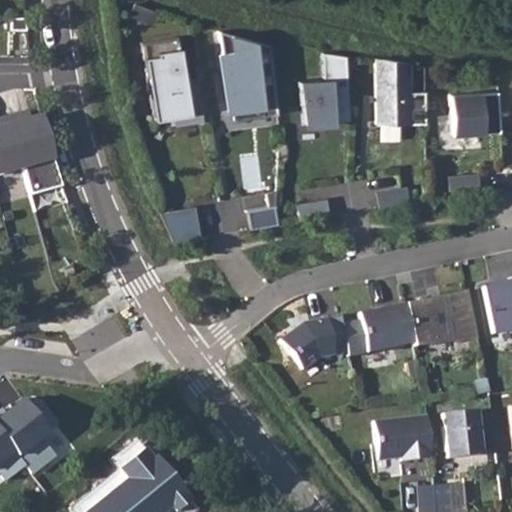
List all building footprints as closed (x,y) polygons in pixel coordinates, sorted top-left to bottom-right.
[(229,113),(273,108),(266,42),(219,30),(229,113)] [(158,53),(146,55),(158,118),(191,112),(180,46),(159,50),(158,53)] [(346,114),(342,53),(315,50),(317,78),(291,79),(293,121),(336,119),(336,114),(346,114)] [(374,127),(422,126),(422,108),(407,109),(406,80),(384,78),(373,78),(374,127)] [(450,131),(497,128),(494,88),(447,91),(450,131)] [(0,125),(0,174),(54,160),(42,113),(0,125)] [(444,178),(447,192),(476,187),(474,172),(444,178)] [(293,203),(296,218),(326,213),(323,197),(293,203)] [(274,212),(272,203),(243,209),(246,227),(276,222),(274,212)] [(194,204),(159,210),(173,240),(202,234),(194,204)] [(511,328),(511,279),(479,287),(489,333),(511,328)] [(464,290),(401,303),(410,348),(411,352),(475,339),(464,290)] [(410,348),(401,303),(354,313),(356,320),(338,323),(347,361),(410,348)] [(332,353),(324,317),(305,320),(279,337),(301,366),(316,355),(332,353)] [(475,339),(411,352),(476,344),(475,339)] [(19,395),(0,410),(0,433),(12,449),(32,473),(56,454),(42,436),(47,431),(19,395)] [(493,450),(489,413),(474,415),(473,410),(438,414),(443,459),(478,454),(478,452),(493,450)] [(428,458),(423,415),(370,422),(375,460),(399,457),(399,461),(428,458)] [(0,458),(12,449),(0,433),(0,458)] [(83,511),(174,511),(189,500),(152,456),(147,461),(137,449),(114,468),(123,479),(83,511)] [(419,484),(418,511),(450,511),(451,485),(419,484)]
